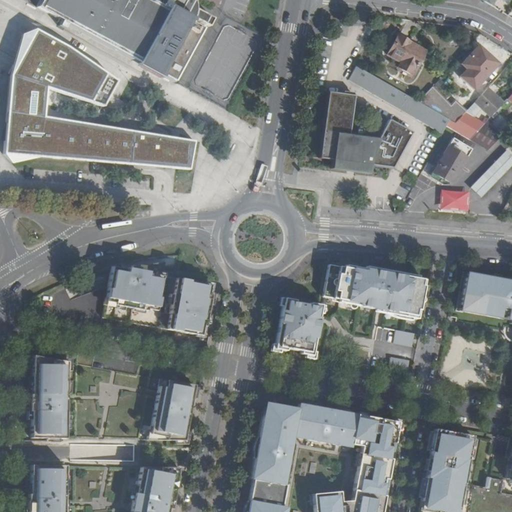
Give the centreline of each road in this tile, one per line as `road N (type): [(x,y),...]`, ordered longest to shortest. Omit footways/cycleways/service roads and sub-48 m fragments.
road 1 (residential): [(5,324),(222,364)]
road 2 (primary): [(281,208),(278,176),(310,0)]
road 3 (primary): [(294,0),(262,173),(246,202)]
road 4 (secondary): [(487,249),(292,222)]
road 5 (residential): [(420,400),(244,368)]
road 6 (secondary): [(291,256),(323,244),(447,252)]
road 7 (residential): [(447,252),(420,400)]
road 8 (residential): [(5,324),(3,472)]
road 9 (primary): [(219,511),(244,368)]
road 10 (residential): [(384,0),(466,11),(511,34)]
